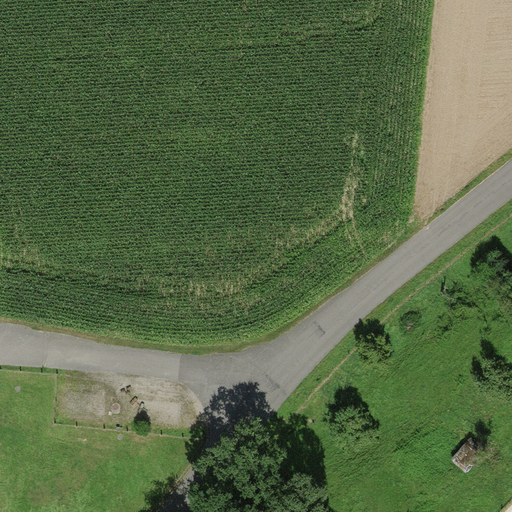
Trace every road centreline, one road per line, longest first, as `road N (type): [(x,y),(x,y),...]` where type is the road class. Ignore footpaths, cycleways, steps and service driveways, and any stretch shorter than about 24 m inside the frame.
road 1 (unclassified): [(511,186),(376,302),(183,511)]
road 2 (track): [(297,388),(0,356)]
